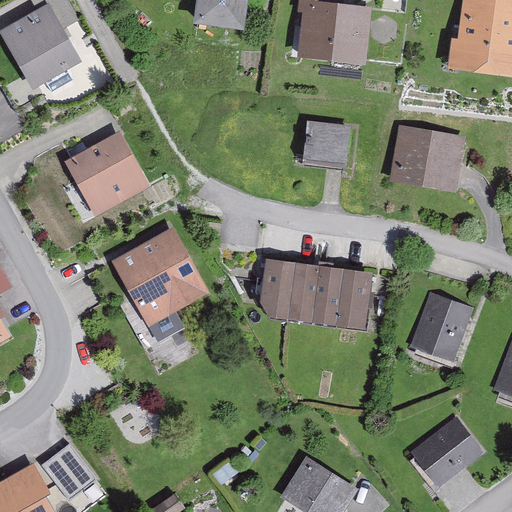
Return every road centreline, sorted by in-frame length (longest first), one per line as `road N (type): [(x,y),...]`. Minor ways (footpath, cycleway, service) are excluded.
road 1 (residential): [(511,267),(423,235),(252,206),(203,180)]
road 2 (residential): [(0,212),(48,302),(59,342),(50,385),(0,426)]
